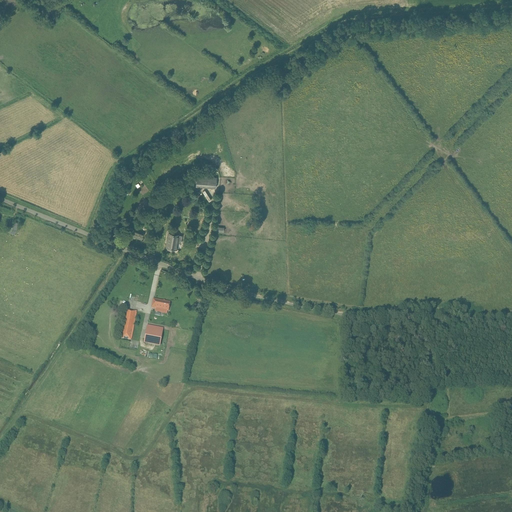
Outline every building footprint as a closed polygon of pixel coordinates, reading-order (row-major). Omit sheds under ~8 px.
[(215,188),(216,178),(196,176),(195,187),(215,188)] [(146,207),(140,214),(144,217),(150,210),(146,207)] [(19,223),(11,220),(9,224),(6,231),(15,235),(19,223)] [(129,235),(141,239),(144,233),(137,230),(138,227),(135,225),(133,229),(132,228),(129,235)] [(169,233),(166,248),(176,250),(179,235),(169,233)] [(170,303),(153,300),(152,308),(168,311),(170,303)] [(133,310),(133,312),(129,311),(129,310),(127,309),(121,338),(124,338),(124,337),(128,338),(128,339),(131,340),(136,311),(133,310)] [(144,342),(160,345),(163,330),(147,327),(144,342)]
